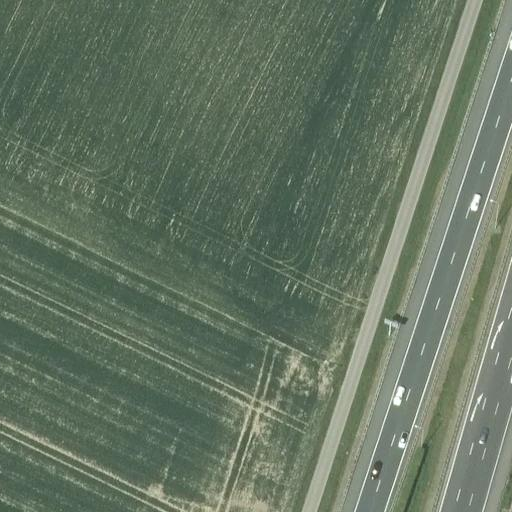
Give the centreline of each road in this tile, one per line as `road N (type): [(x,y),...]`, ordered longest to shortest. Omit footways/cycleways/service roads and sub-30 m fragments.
road 1 (unclassified): [(303,511),(463,0)]
road 2 (motorway): [(511,75),(367,511)]
road 3 (motorway): [(463,511),(511,343)]
